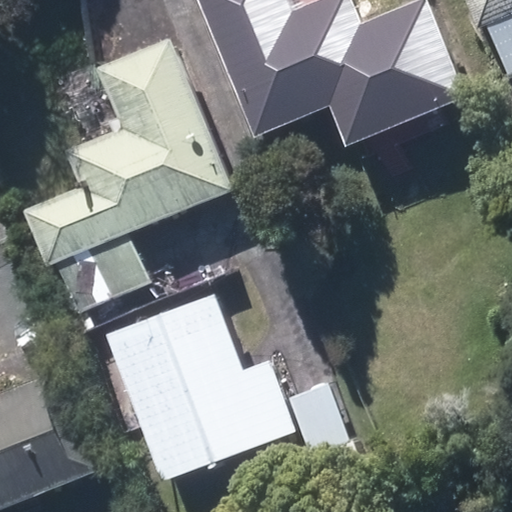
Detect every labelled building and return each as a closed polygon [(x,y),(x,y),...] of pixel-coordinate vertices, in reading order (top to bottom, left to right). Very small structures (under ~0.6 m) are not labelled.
[(211,0),(265,132),(343,101),(368,162),(485,115),(449,25),(387,50),(367,0),(321,0),(305,7),(302,0),(211,0)] [(511,0),(490,0),(500,20),(511,44),(511,0)] [(198,223),(149,243),(143,229),(173,216),(175,220),(246,190),(183,38),(179,39),(110,67),(111,67),(134,121),(78,144),(94,183),(38,207),(63,267),(70,264),(91,312),(149,288),(155,303),(172,296),(220,276),(198,223)] [(341,384),(300,399),(283,353),(256,362),(230,291),(121,330),(175,478),(311,429),(328,478),(370,463),(341,384)] [(0,511),(0,507),(118,465),(81,362),(0,390),(0,511)]
